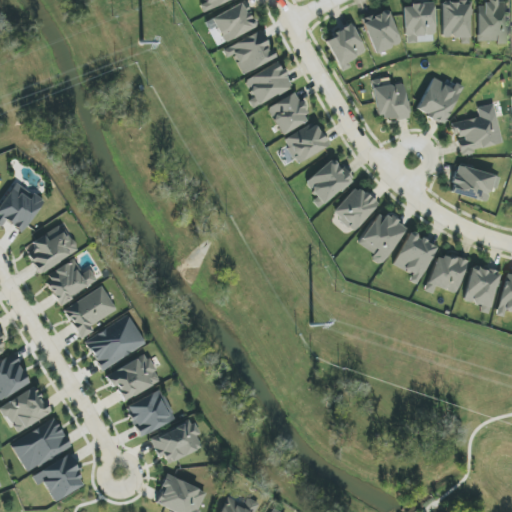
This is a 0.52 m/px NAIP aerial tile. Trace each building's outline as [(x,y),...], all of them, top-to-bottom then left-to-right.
[(200,5),(202,12),(232,0),(203,0),(205,3),(200,5)] [(440,2),(441,40),(471,39),(470,1),(440,2)] [(223,43),(256,28),(245,2),(212,17),(223,43)] [(476,2),(477,43),(508,43),(507,2),(476,2)] [(417,36),(434,36),(433,4),(403,5),(404,44),(418,44),(417,36)] [(361,21),(376,55),(401,44),(387,10),(361,21)] [(325,38),(337,66),(366,54),(354,25),(325,38)] [(234,55),(241,74),(274,60),(262,32),(222,49),(226,58),(234,55)] [(249,101),(251,107),(291,90),(279,63),(244,79),(253,99),(249,101)] [(448,127),(467,88),(455,83),(453,88),(432,78),(416,111),(448,127)] [(378,121),(408,117),(403,83),(381,87),(380,79),(371,81),(378,121)] [(282,136),(310,120),(294,93),(267,109),(282,136)] [(502,146),(494,105),(477,108),(479,118),(454,123),(459,154),(502,146)] [(283,141),(297,165),(328,146),(314,123),(283,141)] [(352,181),(334,158),(303,183),(321,206),(352,181)] [(489,203),(496,176),(457,166),(450,193),(489,203)] [(20,233),(44,205),(18,183),(0,204),(0,226),(0,227),(6,221),(20,233)] [(332,213),(353,232),(377,206),(357,187),(332,213)] [(374,255),(371,260),(380,266),(405,229),(379,212),(357,244),(374,255)] [(77,253),(63,226),(26,244),(40,272),(77,253)] [(412,274),(408,281),(417,285),(436,246),(408,232),(393,265),(412,274)] [(467,263),(438,253),(424,291),(432,294),(435,287),(456,294),(467,263)] [(60,305),(97,281),(89,269),(82,274),(73,259),(43,278),(60,305)] [(488,315),(499,272),(472,265),(463,301),(482,306),(480,313),(488,315)] [(495,315),(504,318),(506,311),(511,313),(511,274),(507,273),(495,315)] [(90,326),(116,311),(102,287),(63,310),(80,339),(94,332),(90,326)] [(100,370),(145,346),(129,317),(84,341),(100,370)] [(0,354),(8,350),(0,336),(0,354)] [(0,362),(0,400),(29,383),(12,355),(0,362)] [(160,382),(145,355),(105,376),(112,388),(115,387),(123,401),(160,382)] [(0,407),(0,408),(16,434),(50,413),(34,387),(0,407)] [(161,391),(126,406),(138,436),(174,422),(161,391)] [(26,472),(70,446),(54,419),(10,445),(26,472)] [(203,448),(192,421),(149,438),(158,460),(165,457),(167,463),(203,448)] [(54,502),(84,485),(67,456),(31,477),(37,486),(43,483),(54,502)] [(171,511),(198,511),(207,493),(166,475),(154,504),(171,511)] [(221,511),(254,511),(259,503),(247,499),(245,505),(227,498),(221,511)]
